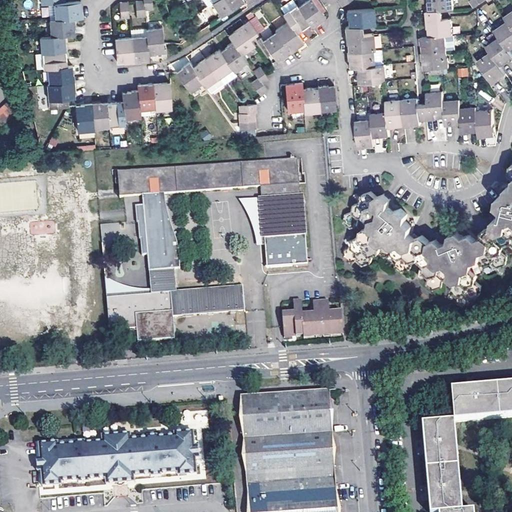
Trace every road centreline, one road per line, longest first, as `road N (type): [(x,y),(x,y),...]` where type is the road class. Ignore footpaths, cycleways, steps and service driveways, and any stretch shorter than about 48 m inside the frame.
road 1 (residential): [(0,385),(363,354)]
road 2 (residential): [(511,117),(486,183),(433,195),(392,168),(351,164),(337,66)]
road 3 (residential): [(363,354),(376,511)]
road 4 (residential): [(363,354),(439,345),(511,322)]
road 5 (residential): [(107,0),(90,21),(103,76),(162,71)]
